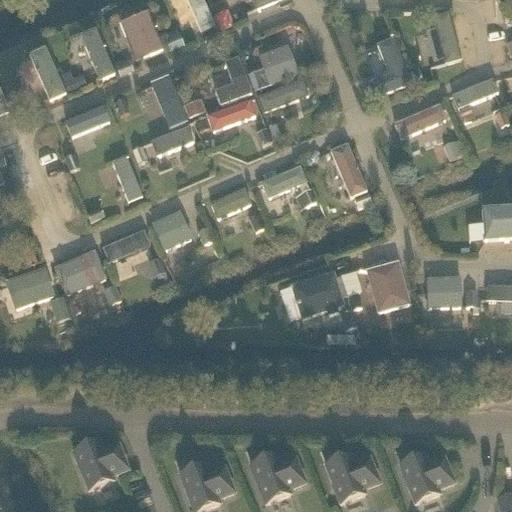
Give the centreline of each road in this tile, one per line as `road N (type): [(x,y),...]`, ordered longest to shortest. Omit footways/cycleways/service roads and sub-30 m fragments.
road 1 (residential): [(129,416),(488,424)]
road 2 (residential): [(0,420),(129,416)]
